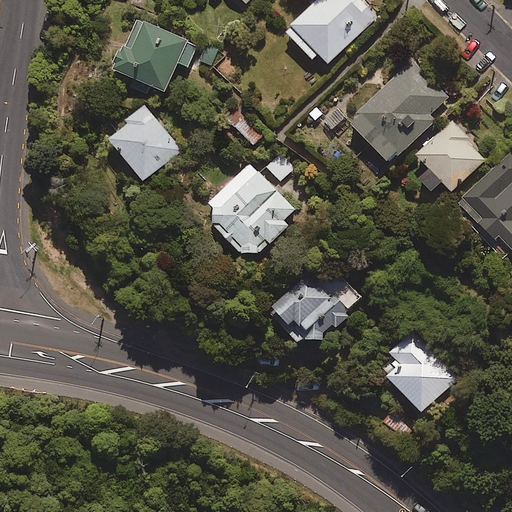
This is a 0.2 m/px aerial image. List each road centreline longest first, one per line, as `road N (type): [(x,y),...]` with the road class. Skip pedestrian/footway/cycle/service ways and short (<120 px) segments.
road 1 (trunk): [(412,511),(351,463),(261,411),(116,361),(0,340)]
road 2 (tertiary): [(25,0),(0,178)]
